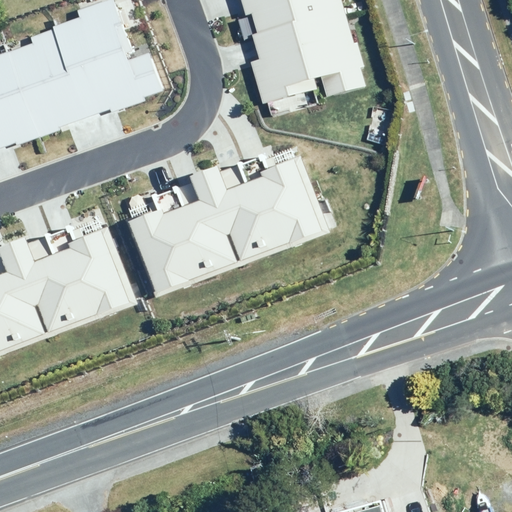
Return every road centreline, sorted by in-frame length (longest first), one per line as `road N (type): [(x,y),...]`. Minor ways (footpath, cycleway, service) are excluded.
road 1 (secondary): [(0,479),(511,292)]
road 2 (tertiary): [(449,0),(511,196)]
